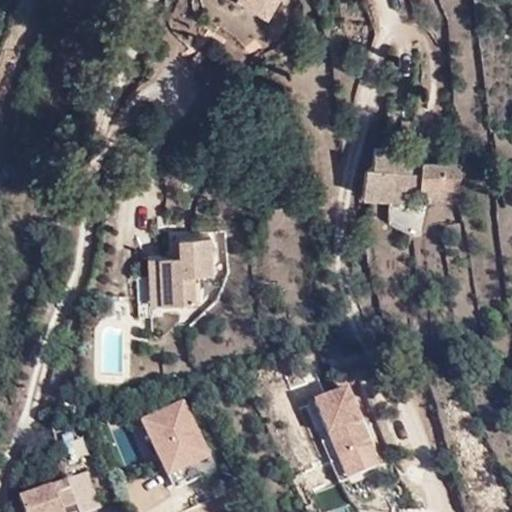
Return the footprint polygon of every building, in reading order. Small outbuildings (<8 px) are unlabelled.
[(238,0),(233,9),(260,29),(279,4),(274,0),(238,0)] [(357,196),(360,196),(406,201),(408,184),(460,190),(462,163),(419,159),(418,170),(408,169),(409,151),(369,147),(368,162),(360,162),(357,196)] [(177,248),(161,248),(162,254),(159,255),(159,276),(137,277),(139,316),(159,316),(160,300),(195,300),(195,294),(204,293),(204,273),(214,272),(213,264),(222,265),(223,231),(177,230),(177,248)] [(346,388),(311,403),(337,459),(372,443),(346,388)] [(165,479),(210,457),(180,399),(135,422),(165,479)] [(81,478),(18,497),(23,511),(65,511),(65,508),(88,500),(81,478)] [(89,500),(75,505),(78,511),(85,511),(92,509),(89,500)]
